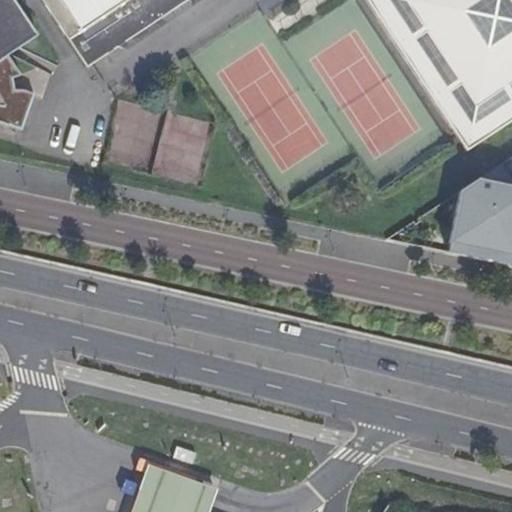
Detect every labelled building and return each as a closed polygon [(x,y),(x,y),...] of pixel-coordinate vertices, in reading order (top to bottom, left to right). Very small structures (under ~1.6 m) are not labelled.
[(0,0),(0,58),(6,54),(33,35),(9,0),(0,0)] [(40,0),(86,67),(185,0),(40,0)] [(511,0),(364,0),(465,150),(511,118),(511,0)] [(32,98),(6,54),(0,58),(0,123),(19,130),(32,98)] [(511,186),(510,187),(511,185),(511,155),(457,190),(445,253),(498,264),(500,255),(511,257),(511,186)] [(212,511),(215,506),(219,494),(149,469),(139,496),(134,511),(133,511),(212,511)]
